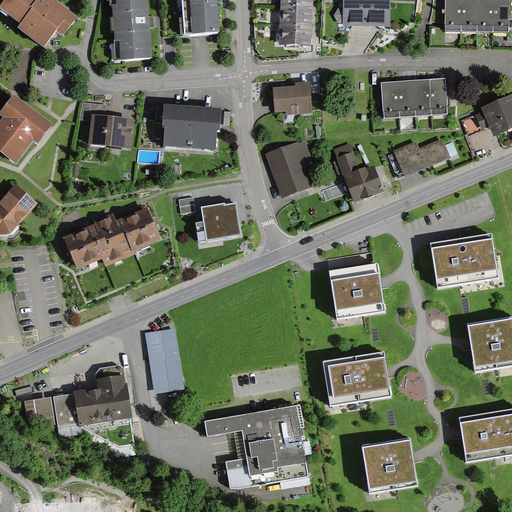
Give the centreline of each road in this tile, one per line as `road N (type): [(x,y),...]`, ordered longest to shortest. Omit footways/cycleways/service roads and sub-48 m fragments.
road 1 (tertiary): [(0,375),(281,257)]
road 2 (residential): [(244,75),(396,61),(511,63)]
road 3 (tertiary): [(281,257),(511,160)]
road 4 (residential): [(93,0),(83,52),(100,83),(244,75)]
road 5 (residential): [(281,257),(253,179),(244,75)]
